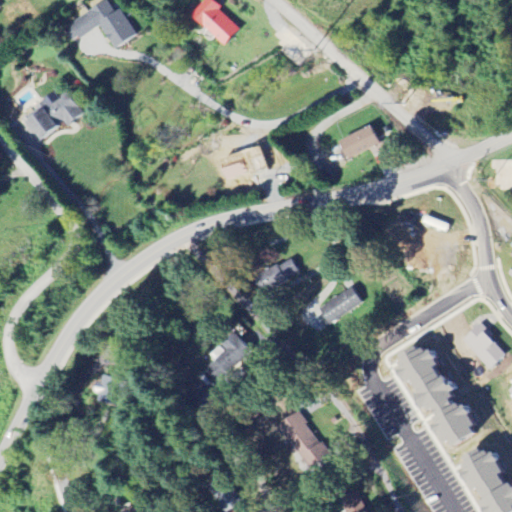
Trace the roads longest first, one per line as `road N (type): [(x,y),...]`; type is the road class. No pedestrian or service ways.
road 1 (tertiary): [(0,462),(76,325),(137,265),(208,227),(350,198),(460,164),(511,135)]
road 2 (residential): [(181,237),(360,430),(406,511)]
road 3 (residential): [(486,280),(370,360),(372,390),(455,511)]
road 4 (residential): [(460,164),(270,0)]
road 5 (residential): [(35,396),(68,511)]
